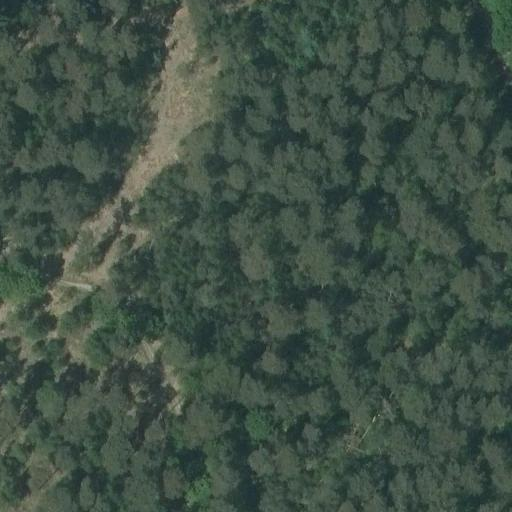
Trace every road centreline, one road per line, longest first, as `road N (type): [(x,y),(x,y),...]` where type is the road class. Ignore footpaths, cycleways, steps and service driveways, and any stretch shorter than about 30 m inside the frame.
road 1 (track): [(0,248),(52,284),(120,298),(224,511)]
road 2 (track): [(0,54),(250,0)]
